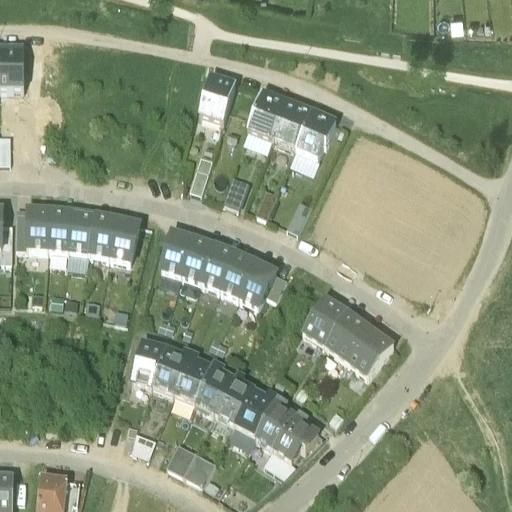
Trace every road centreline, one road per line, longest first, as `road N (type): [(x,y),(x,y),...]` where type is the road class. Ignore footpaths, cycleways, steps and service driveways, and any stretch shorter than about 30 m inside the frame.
road 1 (residential): [(0,38),(147,50),(242,73),(348,111),(511,198)]
road 2 (residential): [(0,191),(118,198),(237,230),(330,268),(448,341)]
road 3 (residential): [(448,341),(348,466),(284,511)]
road 4 (residential): [(0,458),(98,465),(210,511)]
road 5 (residential): [(511,211),(448,341)]
